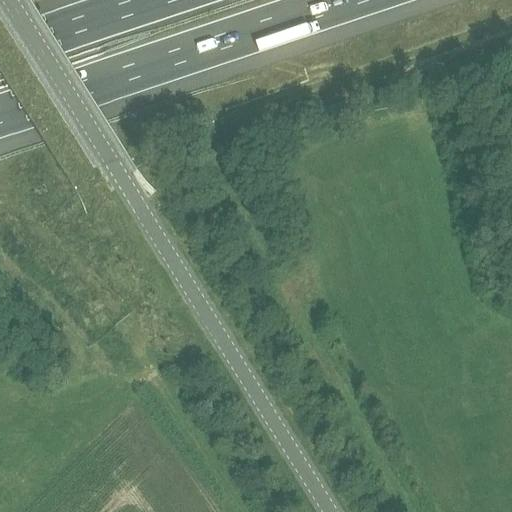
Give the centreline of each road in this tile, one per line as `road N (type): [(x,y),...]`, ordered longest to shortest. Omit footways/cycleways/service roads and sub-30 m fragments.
road 1 (tertiary): [(331,511),(9,0)]
road 2 (motorway): [(0,117),(353,0)]
road 3 (motorway): [(157,0),(0,52)]
